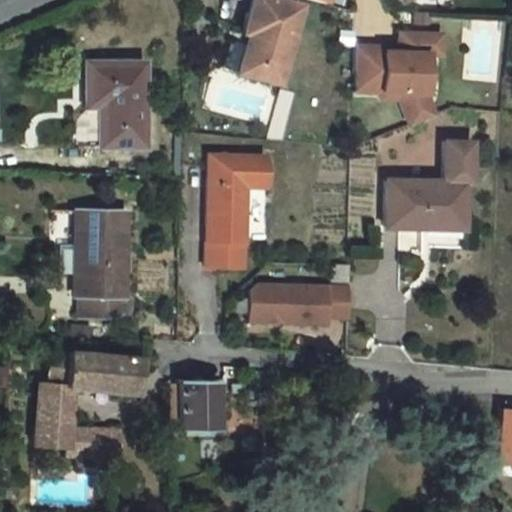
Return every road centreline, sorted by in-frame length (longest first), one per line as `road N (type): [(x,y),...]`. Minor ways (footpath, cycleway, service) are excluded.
road 1 (residential): [(401,378),(190,358)]
road 2 (residential): [(337,511),(367,465),(401,378)]
